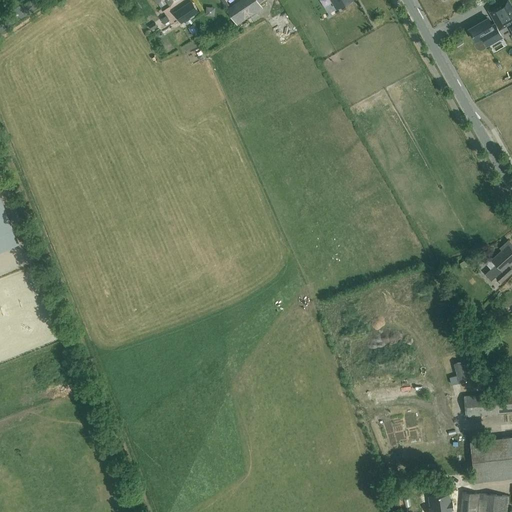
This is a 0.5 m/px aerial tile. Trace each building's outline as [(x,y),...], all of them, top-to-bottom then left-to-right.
[(239,0),(226,8),(237,24),(263,7),(260,2),(263,0),(239,0)] [(498,28),(511,20),(511,6),(508,0),(507,0),(488,11),(498,28)] [(174,12),(181,23),(198,12),(191,1),(174,12)] [(270,17),(265,20),(269,27),(274,24),(270,17)] [(470,29),(476,40),(483,37),(487,45),(502,37),(495,24),(493,25),(489,18),(470,29)] [(197,31),(193,25),(188,28),(192,34),(197,31)] [(500,247),(503,250),(493,260),(491,258),(486,263),(491,269),(485,274),(492,281),(496,277),(501,283),(511,273),(511,268),(509,265),(511,262),(511,244),(509,241),(501,248),(500,247)] [(451,385),(458,383),(466,381),(461,362),(453,364),(456,376),(450,377),(451,385)] [(466,415),(511,410),(511,390),(464,395),(466,415)] [(511,475),(511,436),(479,440),(478,432),(470,433),(471,441),(470,442),(475,480),(511,475)] [(403,463),(410,461),(410,460),(415,459),(412,448),(395,452),(398,464),(403,462),(403,463)] [(506,511),(508,495),(463,491),(460,511),(506,511)] [(451,493),(430,496),(432,507),(431,507),(431,511),(453,511),(453,509),(456,509),(454,500),(452,500),(451,493)]
